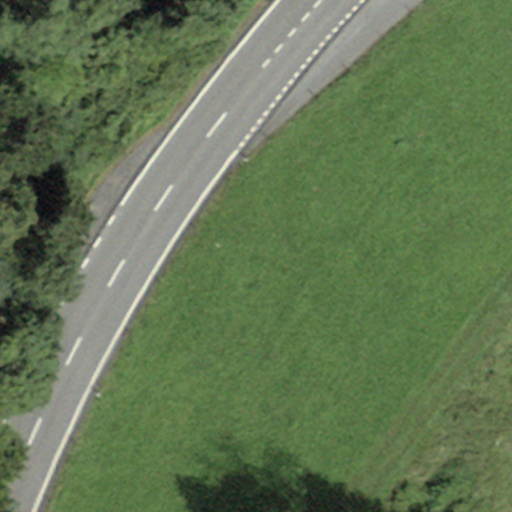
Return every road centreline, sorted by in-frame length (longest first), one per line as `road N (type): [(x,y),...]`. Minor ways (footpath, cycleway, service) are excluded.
road 1 (primary): [(2,511),(51,392),(151,215),(321,0)]
road 2 (track): [(336,511),(511,286)]
